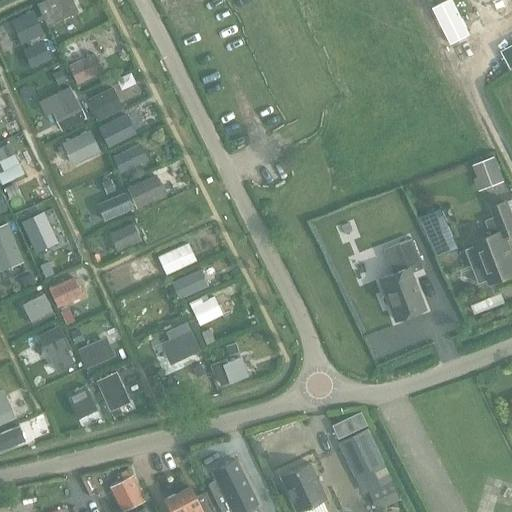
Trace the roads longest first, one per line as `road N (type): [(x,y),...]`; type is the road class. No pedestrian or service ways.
road 1 (unclassified): [(326,395),(138,0)]
road 2 (unclassified): [(0,478),(165,443),(326,395)]
road 3 (unclassified): [(326,395),(390,393),(511,345)]
